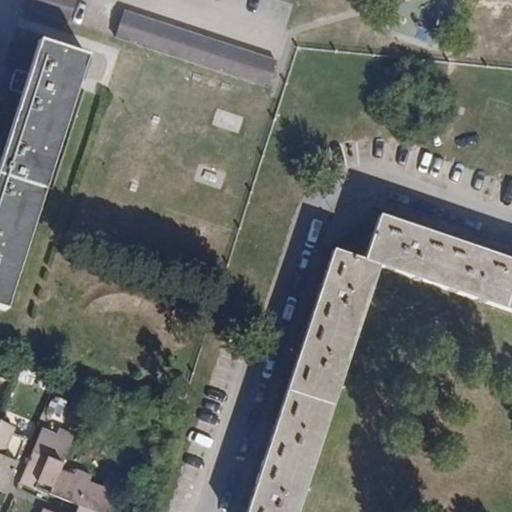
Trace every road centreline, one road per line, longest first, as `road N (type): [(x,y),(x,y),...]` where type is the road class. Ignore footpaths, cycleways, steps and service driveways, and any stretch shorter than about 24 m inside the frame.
road 1 (residential): [(205,511),(303,212),(321,193),(371,183),(511,229)]
road 2 (residential): [(270,40),(142,0)]
